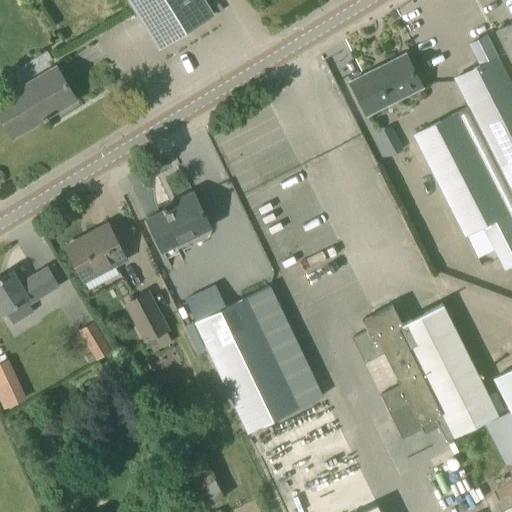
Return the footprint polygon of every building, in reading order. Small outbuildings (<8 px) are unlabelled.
[(129,0),(159,48),(212,16),(202,0),(129,0)] [(212,7),(216,14),(221,10),(217,3),(212,7)] [(511,62),(511,22),(496,31),(511,62)] [(504,270),(511,266),(511,85),(486,35),(469,44),(480,65),(454,78),(468,106),(417,134),(468,234),(481,228),(504,270)] [(367,116),(422,89),(405,54),(350,82),(367,116)] [(0,116),(13,137),(76,99),(56,65),(0,100),(0,116)] [(389,154),(402,148),(392,125),(379,130),(389,154)] [(210,227),(193,192),(192,193),(194,197),(166,210),(164,206),(160,208),(162,212),(146,220),(159,252),(210,227)] [(105,271),(124,260),(107,225),(66,247),(83,277),(103,264),(105,271)] [(58,284),(48,267),(19,284),(11,271),(0,277),(0,307),(3,312),(29,296),(31,301),(58,284)] [(195,321),(248,431),(326,394),(273,284),(195,321)] [(166,332),(168,331),(147,292),(124,304),(144,343),(148,341),(166,332)] [(488,395),(442,303),(401,323),(392,305),(362,320),(367,330),(351,337),(364,363),(384,352),(400,384),(380,395),(402,439),(422,429),(424,433),(439,425),(446,440),(497,415),(497,414),(505,410),(495,391),(488,395)] [(97,360),(111,351),(93,322),(79,331),(97,360)] [(9,357),(0,360),(0,401),(3,408),(27,397),(9,357)] [(509,411),(484,424),(506,466),(511,462),(511,368),(492,379),(509,411)] [(381,511),(377,502),(355,511),(381,511)]
